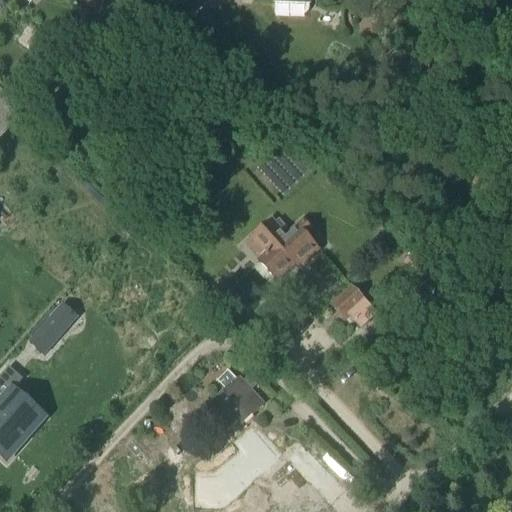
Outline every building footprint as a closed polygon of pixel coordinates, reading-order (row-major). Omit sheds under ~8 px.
[(274,0),(274,17),(302,18),(304,17),(305,17),(307,16),(308,14),(309,12),(309,0),(274,0)] [(212,11),(200,15),(203,29),(216,26),(212,11)] [(87,16),(82,22),(83,29),(89,34),(97,24),(87,16)] [(0,139),(23,116),(0,93),(0,139)] [(478,176),(468,190),(486,203),(496,189),(478,176)] [(272,220),(244,246),(258,261),(257,262),(261,266),(276,283),(294,267),(296,269),(308,259),(317,250),(306,239),(312,234),(300,221),(292,228),(285,234),(272,220)] [(351,288),(330,307),(345,324),(350,319),(362,332),(378,317),(351,288)] [(59,309),(17,357),(33,371),(75,323),(59,309)] [(240,381),(205,412),(225,434),(237,423),(241,427),(263,406),(240,381)] [(0,456),(6,461),(15,450),(42,420),(13,394),(0,382),(0,383),(0,384),(0,456)] [(188,477),(188,506),(206,507),(253,460),(233,439),(216,454),(221,459),(211,469),(208,466),(196,479),(188,477)]
